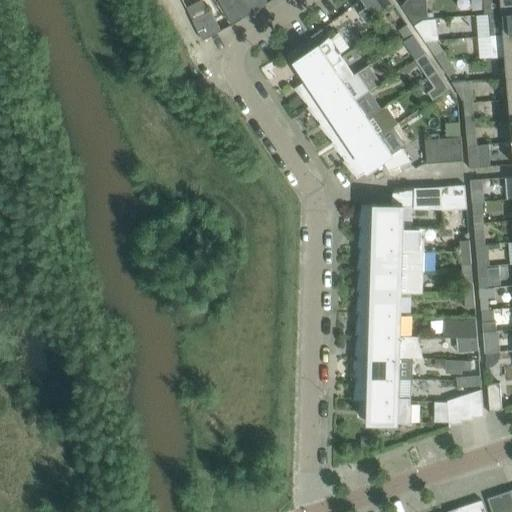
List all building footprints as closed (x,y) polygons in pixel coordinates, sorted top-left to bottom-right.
[(231,0),(243,19),(256,11),(248,0),(231,0)] [(266,0),(248,0),(256,11),(268,2),(266,0)] [(361,0),(366,7),(359,12),(365,22),(383,10),(375,0),(361,0)] [(375,0),(383,10),(393,4),(390,0),(375,0)] [(422,19),(427,19),(426,0),(405,0),(401,6),(415,25),(422,19)] [(511,0),(482,0),(484,14),(488,14),(511,11),(511,0)] [(202,40),(221,31),(211,10),(192,19),(202,40)] [(490,35),(503,34),(511,33),(511,11),(488,14),(490,35)] [(427,19),(422,19),(415,25),(422,36),(437,36),(436,18),(427,19)] [(413,34),(407,24),(399,29),(406,39),(413,34)] [(511,33),(503,34),(490,35),(491,57),(505,56),(511,55),(511,33)] [(420,44),(413,34),(406,39),(412,49),(420,44)] [(344,59),(330,40),(332,39),(330,36),(322,44),(296,61),(295,59),(294,60),(307,79),(300,84),(300,85),(332,63),(334,66),(344,59)] [(435,39),(424,40),(435,56),(442,50),(435,39)] [(442,50),(435,56),(442,66),(449,61),(442,50)] [(301,93),(309,105),(354,75),(344,59),(334,66),(332,63),(300,85),(304,90),(301,93)] [(431,61),(421,69),(427,78),(437,70),(431,61)] [(456,71),(449,61),(442,66),(448,76),(456,71)] [(437,70),(427,78),(434,88),(427,92),(432,100),(449,88),(437,70)] [(317,107),(313,111),(321,124),(326,120),(356,99),(369,91),(357,73),(354,75),(313,102),(314,103),(317,107)] [(472,90),(463,90),(464,98),(464,103),(473,102),(472,90)] [(368,117),(356,99),(326,120),(329,125),(325,129),(333,141),(368,117)] [(473,102),(464,103),(465,115),(474,114),(484,113),(483,101),(473,102)] [(341,143),(337,147),(345,160),(350,156),(380,135),(398,123),(386,105),(368,117),(337,138),(338,138),(341,143)] [(467,146),(477,145),(476,133),(466,134),(467,146)] [(392,153),(380,135),(350,156),(353,161),(349,165),(357,178),(368,170),(369,171),(370,171),(369,169),(383,161),(389,171),(411,162),(401,147),(392,153)] [(461,136),(449,137),(451,161),(463,160),(461,136)] [(439,162),(451,161),(449,137),(437,138),(439,162)] [(425,139),(427,163),(439,162),(437,138),(425,139)] [(478,167),(477,145),(467,146),(469,168),(478,167)] [(481,201),(479,179),(470,180),(472,202),(481,201)] [(465,185),(453,186),(455,209),(466,209),(465,185)] [(453,186),(441,187),(442,207),(443,210),(455,209),(453,186)] [(404,206),(414,207),(442,207),(441,187),(415,189),(393,193),(392,205),(376,205),(376,203),(375,203),(375,205),(361,204),(361,220),(367,221),(367,226),(367,227),(403,228),(404,206)] [(482,213),(481,201),(472,202),(473,214),(482,213)] [(361,226),(360,241),(366,242),(366,248),(424,250),(425,228),(403,228),(367,227),(367,226),(361,226)] [(475,233),(476,245),(485,244),(484,232),(475,233)] [(461,253),(470,252),(469,240),(460,241),(461,253)] [(487,244),(485,244),(476,245),(477,267),(487,266),(489,266),(487,244)] [(360,252),(360,263),(365,264),(365,269),(365,270),(423,272),(424,250),(366,248),(360,247),(360,252)] [(470,252),(461,253),(462,265),(471,264),(470,252)] [(487,266),(477,267),(479,288),(488,288),(488,287),(487,269),(487,266)] [(359,274),(359,284),(365,285),(365,291),(401,293),(422,293),(423,272),(365,270),(365,269),(360,269),(359,274)] [(474,295),(473,283),(464,284),(465,296),(474,295)] [(488,288),(479,288),(480,295),(493,294),(492,287),(488,288)] [(358,312),(358,313),(401,314),(401,293),(365,291),(359,291),(358,306),(364,307),(364,312),(358,312)] [(475,307),(474,295),(465,296),(466,308),(475,307)] [(400,336),(401,314),(358,313),(358,328),(363,328),(363,334),(363,335),(400,336)] [(443,337),(468,338),(477,338),(476,327),(467,327),(468,321),(444,320),(443,337)] [(495,321),(482,322),(483,331),(496,330),(496,321),(495,321)] [(496,330),(483,331),(484,340),(499,339),(499,330),(496,330)] [(358,334),(357,349),(363,350),(363,356),(400,357),(412,358),(412,352),(420,349),(416,336),(400,336),(363,335),(363,334),(358,334)] [(477,338),(468,338),(469,351),(478,350),(477,338)] [(356,378),(399,379),(411,379),(412,358),(400,357),(357,356),(357,371),(362,372),(362,377),(356,377),(356,378)] [(470,360),(446,360),(446,368),(470,369),(470,360)] [(457,387),(481,385),(480,376),(456,378),(457,387)] [(360,393),(360,399),(398,400),(398,397),(399,379),(356,378),(356,392),(360,393)] [(490,411),(500,410),(502,410),(500,383),(487,383),(489,413),(490,413),(490,411)] [(482,389),(470,393),(472,419),(473,419),(473,417),(484,416),(482,389)] [(462,420),(472,419),(470,393),(459,397),(461,423),(462,423),(462,420)] [(400,423),(411,425),(411,420),(410,420),(410,398),(398,397),(398,400),(360,399),(360,400),(360,411),(369,411),(368,423),(369,423),(370,422),(400,423)] [(447,400),(449,427),(450,426),(450,424),(461,423),(459,397),(447,400)] [(511,511),(511,496),(510,490),(499,494),(504,511),(511,511)] [(504,511),(499,494),(487,498),(492,511),(504,511)] [(472,511),(485,511),(482,500),(470,504),(472,511)]
